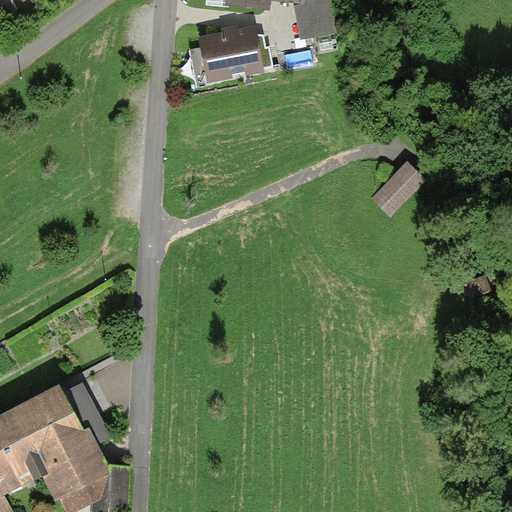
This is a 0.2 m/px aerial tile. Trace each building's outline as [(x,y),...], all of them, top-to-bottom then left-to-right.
[(206,0),(206,5),(271,12),(272,1),(306,5),(306,0),(206,0)] [(326,0),(306,0),(306,5),(294,7),(302,41),(318,38),(320,46),(334,43),(333,36),(338,35),(331,1),(327,1),(326,0)] [(264,36),(258,35),(257,31),(202,41),(203,50),(192,52),(198,86),(265,73),(265,69),(274,68),(271,48),(267,48),(264,36)] [(426,180),(409,162),(374,196),(391,214),(426,180)] [(60,388),(0,418),(0,511),(11,511),(4,496),(34,480),(35,482),(43,478),(56,502),(61,500),(67,511),(78,511),(104,499),(104,511),(132,511),(132,468),(109,468),(90,431),(84,434),(60,388)]
